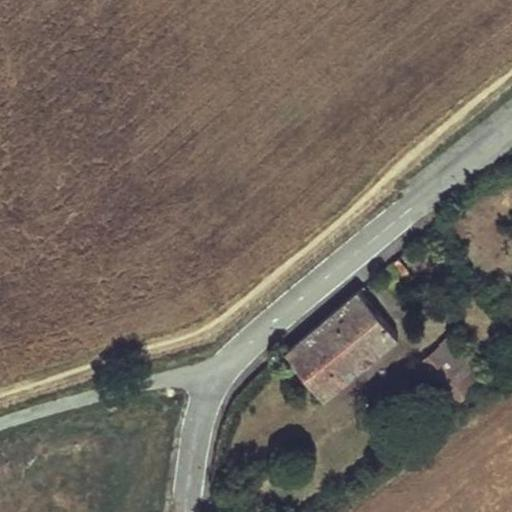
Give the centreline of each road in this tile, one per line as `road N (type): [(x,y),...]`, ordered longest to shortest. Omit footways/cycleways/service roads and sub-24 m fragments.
road 1 (residential): [(511,129),(264,329),(217,379)]
road 2 (residential): [(0,426),(147,382),(217,379)]
road 3 (residential): [(217,379),(198,406),(186,511)]
